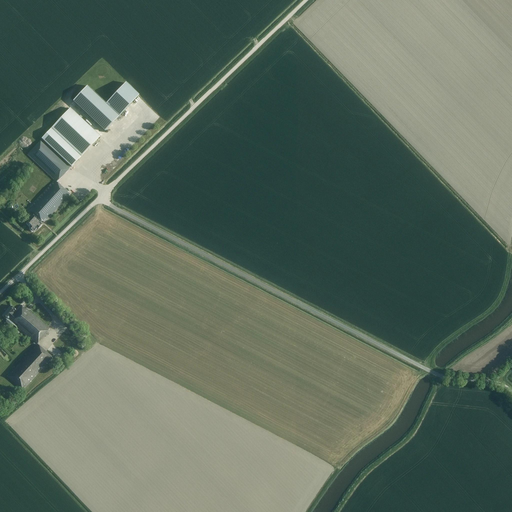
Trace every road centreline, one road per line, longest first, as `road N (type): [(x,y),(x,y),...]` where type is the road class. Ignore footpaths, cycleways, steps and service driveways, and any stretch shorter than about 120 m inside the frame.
road 1 (unclassified): [(511,363),(492,381),(438,375),(100,197)]
road 2 (unclassified): [(100,197),(304,0)]
road 3 (unclassified): [(0,290),(100,197)]
